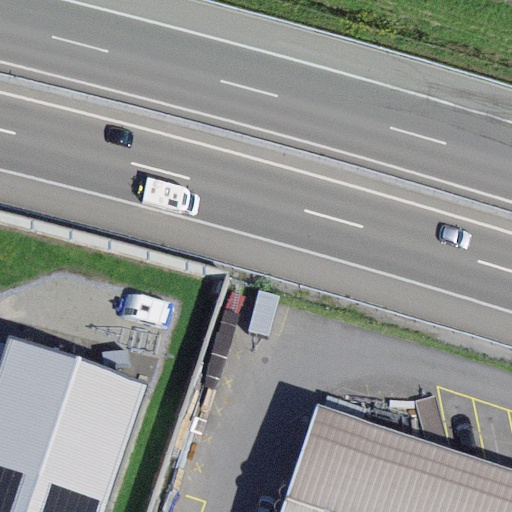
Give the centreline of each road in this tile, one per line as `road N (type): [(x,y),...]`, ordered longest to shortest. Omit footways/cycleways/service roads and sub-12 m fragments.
road 1 (motorway): [(0,127),(511,269)]
road 2 (motorway): [(511,155),(0,16)]
